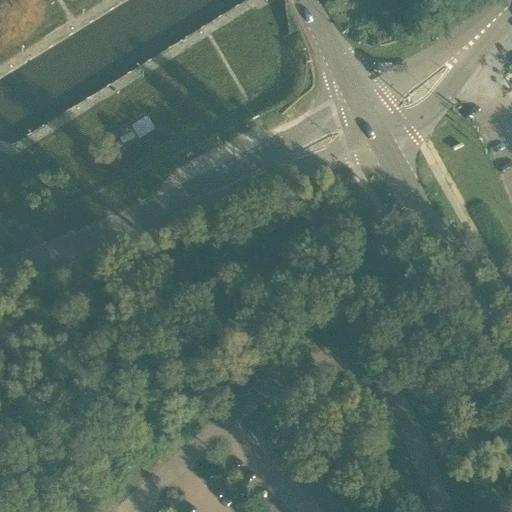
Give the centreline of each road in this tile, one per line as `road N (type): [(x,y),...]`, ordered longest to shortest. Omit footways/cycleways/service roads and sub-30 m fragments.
road 1 (unclassified): [(0,274),(256,167)]
road 2 (tertiary): [(511,378),(376,139)]
road 3 (unclassified): [(376,139),(431,107),(454,81),(465,45)]
road 4 (unclassified): [(256,167),(308,166),(376,139)]
road 5 (unclassified): [(465,45),(355,100)]
